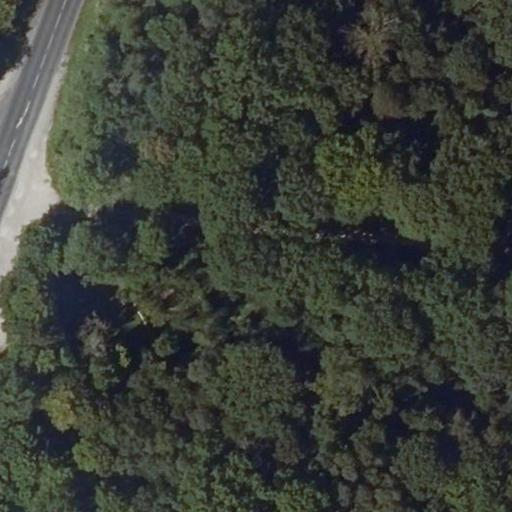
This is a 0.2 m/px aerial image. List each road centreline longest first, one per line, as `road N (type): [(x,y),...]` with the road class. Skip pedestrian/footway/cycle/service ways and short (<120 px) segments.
road 1 (track): [(7,176),(511,246)]
road 2 (tertiary): [(0,197),(72,0)]
